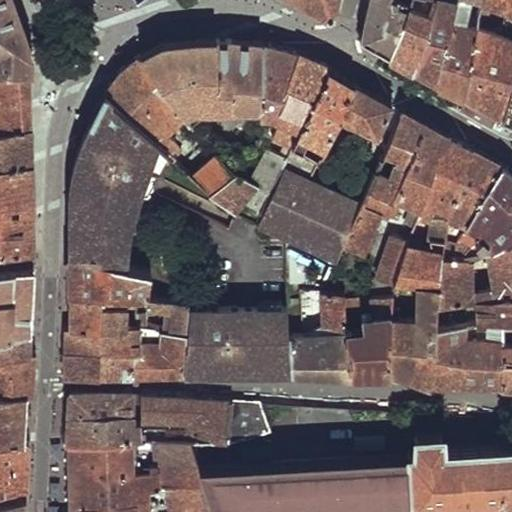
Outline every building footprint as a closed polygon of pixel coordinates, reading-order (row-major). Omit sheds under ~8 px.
[(0,0),(0,53),(28,54),(21,33),(14,12),(9,0),(0,0)] [(292,0),(304,7),(326,20),(335,17),(338,0),(292,0)] [(373,44),(388,52),(408,0),(367,0),(360,37),(373,44)] [(401,60),(414,67),(433,0),(408,0),(388,52),(401,60)] [(424,73),(437,80),(457,0),(433,0),(414,67),(424,73)] [(448,89),(461,96),(478,23),(465,20),(470,0),(457,0),(437,80),(437,84),(448,89)] [(511,0),(483,0),(478,23),(461,96),(479,106),(497,115),(511,67),(511,0)] [(244,105),(231,39),(196,39),(188,39),(163,41),(141,53),(179,101),(198,123),(240,168),(256,152),(257,141),(248,142),(248,123),(252,123),(244,105)] [(246,40),(231,39),(244,105),(252,123),(259,118),(262,42),(246,40)] [(279,46),(262,42),(259,118),(275,122),(297,51),(279,46)] [(312,58),(297,51),(275,122),(283,124),(277,139),(286,144),(293,147),(326,67),(327,65),(325,64),(312,58)] [(122,68),(109,89),(152,131),(179,101),(141,53),(139,54),(124,66),(122,68)] [(338,73),(326,67),(293,147),(303,151),(308,140),(325,146),(334,125),(355,81),(338,73)] [(511,67),(497,115),(511,122),(511,67)] [(0,128),(29,124),(29,96),(28,71),(0,69),(0,128)] [(374,92),(355,81),(334,125),(352,134),(360,128),(377,137),(392,103),(374,92)] [(70,174),(70,178),(133,203),(161,140),(152,131),(109,89),(94,112),(90,119),(70,174)] [(428,123),(402,108),(384,151),(399,156),(391,176),(387,175),(388,171),(384,169),(387,163),(380,161),(363,203),(348,241),(367,248),(380,208),(394,213),(402,196),(416,201),(406,225),(415,229),(420,213),(449,135),(428,123)] [(198,123),(185,135),(209,160),(196,174),(215,190),(235,172),(240,168),(198,123)] [(0,162),(30,159),(30,143),(29,124),(0,128),(0,162)] [(168,133),(161,140),(173,150),(170,154),(188,167),(195,152),(175,134),(172,138),(168,133)] [(460,141),(449,135),(420,213),(429,217),(432,213),(438,216),(433,228),(431,244),(411,241),(396,280),(415,281),(423,282),(441,283),(444,260),(450,228),(454,211),(471,147),(460,141)] [(250,179),(235,172),(215,190),(242,214),(261,223),(285,167),(293,147),(286,144),(282,152),(268,146),(250,179)] [(485,154),(471,147),(454,211),(472,220),(501,163),(485,154)] [(0,207),(31,206),(31,185),(30,159),(0,162),(0,207)] [(511,173),(501,163),(472,220),(493,244),(511,234),(511,173)] [(363,203),(285,167),(261,223),(340,260),(348,241),(363,203)] [(70,192),(69,207),(127,226),(133,203),(70,178),(70,192)] [(0,251),(33,251),(32,229),(31,206),(0,207),(0,251)] [(70,230),(70,250),(153,267),(154,260),(128,254),(133,228),(127,226),(69,207),(70,230)] [(464,235),(450,228),(444,260),(455,257),(464,235)] [(394,233),(374,296),(397,295),(396,280),(411,241),(412,237),(394,233)] [(511,234),(493,244),(487,247),(492,285),(469,287),(468,255),(455,257),(444,260),(441,283),(439,303),(471,301),(478,300),(511,296),(511,234)] [(477,253),(464,235),(455,257),(468,255),(477,253)] [(154,260),(196,268),(198,249),(155,236),(154,260)] [(72,288),(141,290),(152,292),(153,267),(70,250),(71,270),(72,288)] [(155,293),(194,298),(196,268),(154,260),(153,267),(152,292),(155,293)] [(0,337),(33,327),(33,316),(33,280),(33,268),(0,270),(0,337)] [(392,369),(429,384),(429,379),(433,348),(436,330),(439,303),(441,283),(423,282),(422,317),(405,316),(405,293),(408,286),(415,286),(415,281),(396,280),(397,295),(392,369)] [(72,305),(71,321),(129,324),(129,307),(141,307),(141,290),(72,288),(72,305)] [(294,371),(352,375),(352,372),(350,327),(349,294),(328,292),(327,334),(292,335),(294,371)] [(194,298),(155,293),(155,301),(157,307),(174,310),(172,329),(190,331),(193,305),(194,298)] [(352,372),(392,371),(392,369),(397,295),(374,296),(377,325),(350,327),(352,372)] [(511,296),(478,300),(479,318),(474,318),(474,325),(489,323),(489,316),(499,316),(507,317),(511,316),(511,296)] [(471,305),(471,301),(439,303),(436,330),(464,327),(463,305),(471,305)] [(292,335),(290,305),(193,305),(190,331),(186,370),(205,370),(212,370),(242,369),(259,368),(294,371),(292,335)] [(464,327),(436,330),(433,348),(462,349),(463,382),(501,384),(499,340),(499,331),(499,316),(489,316),(489,323),(474,325),(464,327)] [(499,331),(507,331),(507,317),(499,316),(499,331)] [(67,336),(68,350),(134,351),(134,371),(168,370),(186,370),(190,331),(172,329),(153,327),(152,333),(167,336),(167,342),(142,340),(141,325),(129,324),(71,321),(67,321),(67,336)] [(33,327),(0,337),(0,356),(32,351),(32,338),(33,327)] [(511,340),(499,340),(501,384),(511,385),(511,340)] [(462,349),(433,348),(429,379),(463,382),(462,349)] [(0,393),(27,393),(33,392),(34,374),(35,350),(32,351),(0,356),(0,393)] [(134,351),(68,350),(68,362),(68,373),(101,372),(122,372),(134,371),(134,351)] [(68,411),(129,407),(132,388),(90,388),(69,389),(68,402),(68,411)] [(0,442),(26,438),(26,415),(27,393),(0,393),(0,442)] [(140,405),(142,417),(190,415),(191,434),(222,432),(223,425),(229,400),(202,398),(158,395),(141,394),(140,405)] [(229,400),(223,425),(270,426),(251,401),(229,400)] [(65,440),(68,440),(128,437),(128,425),(129,407),(68,411),(66,428),(65,440)] [(128,425),(128,437),(166,435),(164,424),(128,425)] [(180,424),(164,424),(166,435),(180,435),(180,424)] [(405,449),(408,508),(503,503),(505,511),(511,511),(511,443),(440,448),(439,429),(409,430),(409,449),(405,449)] [(166,435),(128,437),(68,440),(69,471),(70,510),(70,511),(208,511),(193,463),(191,434),(180,435),(166,435)] [(26,438),(0,442),(0,496),(27,489),(28,464),(29,441),(26,438)] [(405,449),(193,463),(208,511),(345,511),(344,507),(408,508),(405,449)] [(27,489),(0,496),(0,511),(23,511),(24,508),(27,489)]
